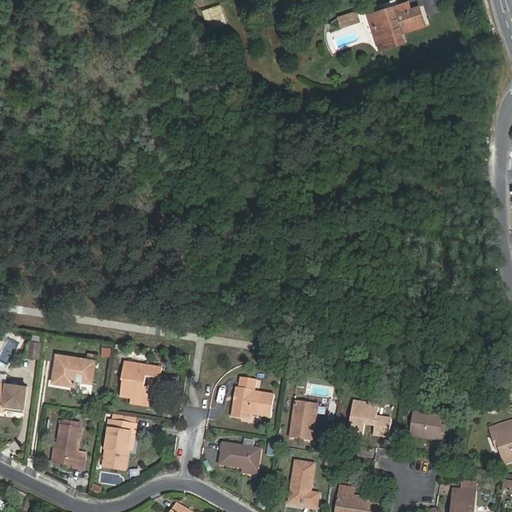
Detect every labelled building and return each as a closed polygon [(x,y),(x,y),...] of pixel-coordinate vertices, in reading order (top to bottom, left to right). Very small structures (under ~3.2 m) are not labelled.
[(379,40),(403,32),(425,25),(419,6),(410,9),(408,1),(385,9),(373,13),(370,14),(379,40)] [(373,13),(385,9),(383,3),(371,7),(373,13)] [(204,12),(210,28),(218,25),(213,9),(204,12)] [(356,11),(339,17),(341,25),(359,20),(356,11)] [(406,42),(403,32),(379,40),(382,50),(406,42)] [(102,348),(102,357),(110,357),(110,348),(102,348)] [(39,351),(30,349),(28,365),(36,367),(39,351)] [(56,373),(52,372),(51,385),(73,387),(74,381),(91,384),(93,375),(89,374),(89,370),(93,371),(95,361),(56,355),(53,367),(56,367),(56,373)] [(144,374),(152,375),(159,376),(160,367),(122,361),(119,380),(121,381),(119,395),(131,397),(148,400),(151,384),(148,383),(148,385),(143,384),(144,374)] [(151,384),(152,375),(144,374),(143,384),(148,385),(148,383),(151,384)] [(272,423),(277,393),(257,390),(259,377),(243,375),(241,388),(239,388),(234,421),(252,424),(253,420),(272,423)] [(6,407),(24,410),(28,388),(19,387),(13,386),(0,384),(0,411),(5,413),(5,411),(6,407)] [(417,404),(418,391),(409,390),(407,403),(417,404)] [(298,401),(293,438),(314,441),(319,404),(298,401)] [(377,427),(377,433),(376,436),(391,438),(394,424),(386,422),(379,421),(380,413),(380,411),(355,407),(351,435),(366,437),(367,431),(368,426),(377,427)] [(379,421),(386,422),(387,414),(380,413),(379,421)] [(426,418),(427,415),(416,413),(412,436),(428,438),(429,434),(443,437),(442,441),(450,442),(452,428),(444,427),(446,418),(431,416),(431,419),(426,418)] [(131,433),(134,433),(135,425),(109,421),(102,466),(124,470),(128,450),(131,433)] [(495,435),(511,429),(511,422),(493,429),(495,435)] [(78,453),(81,430),(61,427),(58,446),(56,446),(53,464),(75,467),(75,469),(83,470),(86,454),(78,453)] [(511,429),(495,435),(497,444),(501,443),(503,449),(508,465),(511,463),(511,429)] [(280,439),(273,438),(271,447),(278,449),(280,439)] [(246,469),(262,471),(264,450),(226,444),(223,465),(246,469)] [(306,501),(305,504),(319,505),(320,492),(312,491),(316,465),(297,462),(295,474),(298,475),(297,481),(295,481),(293,499),(306,501)] [(290,502),(305,504),(306,501),(293,499),(295,481),(297,481),(298,475),(295,474),(290,502)] [(502,487),(511,488),(511,480),(504,480),(502,487)] [(101,488),(93,485),(90,491),(99,494),(101,488)] [(373,511),(374,504),(375,499),(355,496),(356,487),(342,486),(338,511),(373,511)] [(458,511),(475,511),(476,492),(456,490),(454,511),(458,511)] [(194,511),(181,503),(175,511),(194,511)]
